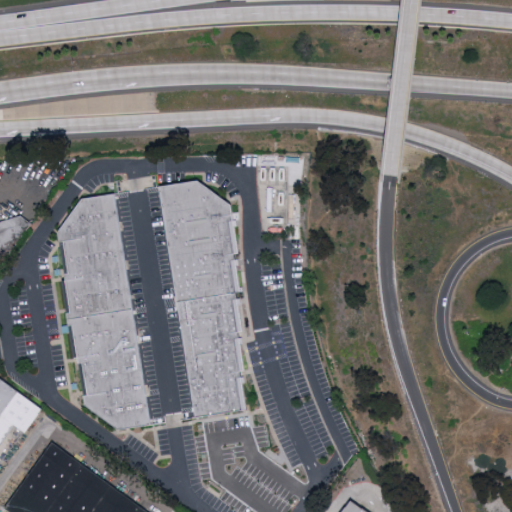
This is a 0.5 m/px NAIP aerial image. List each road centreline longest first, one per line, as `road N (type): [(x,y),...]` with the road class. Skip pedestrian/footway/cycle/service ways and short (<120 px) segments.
road 1 (motorway): [(511,22),(229,15),(0,38)]
road 2 (motorway): [(391,173),(387,264),(395,332),(456,511)]
road 3 (motorway): [(168,76),(511,92)]
road 4 (motorway): [(511,405),(462,378),(440,328),(441,300),(458,265),(511,233)]
road 5 (motorway): [(287,116),(402,130),(511,173)]
road 6 (motorway): [(411,0),(391,173)]
road 7 (motorway): [(0,93),(168,76)]
road 8 (motorway): [(164,0),(0,23)]
road 9 (motorway): [(0,130),(159,122)]
road 10 (motorway): [(159,122),(287,116)]
